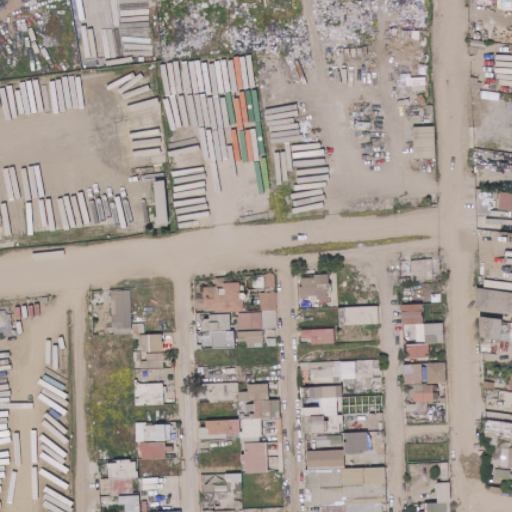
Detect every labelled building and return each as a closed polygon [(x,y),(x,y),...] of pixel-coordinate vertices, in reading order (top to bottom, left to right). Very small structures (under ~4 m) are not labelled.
[(411,92),(426,91),(426,78),(401,78),(401,87),(411,87),(411,92)] [(436,158),(414,158),(413,127),(435,126),(436,158)] [(308,154),(308,169),(328,168),(328,154),(308,154)] [(167,164),(154,165),(153,156),(166,155),(167,164)] [(179,171),(180,183),(183,205),(180,205),(176,206),(176,205),(171,170),(178,169),(179,171)] [(180,183),(179,171),(185,170),(187,182),(180,183)] [(155,226),(167,225),(165,181),(154,182),(155,226)] [(511,194),(501,193),(499,210),(511,210),(511,194)] [(433,280),(433,260),(413,260),(413,280),(433,280)] [(299,279),(300,301),(330,300),(329,274),(314,275),(314,279),(299,279)] [(216,288),(203,288),(204,313),(243,312),(243,302),(240,302),(239,283),(227,283),(227,278),(216,279),(216,288)] [(511,293),(478,289),(475,311),(511,316),(511,310),(511,309),(511,293)] [(112,330),(132,329),(131,291),(111,292),(112,330)] [(265,329),(278,329),(276,292),(263,293),(265,329)] [(402,325),(417,325),(418,344),(405,345),(405,359),(429,358),(429,344),(444,344),(443,324),(423,324),(423,304),(402,305),(402,325)] [(379,325),(378,307),(343,308),(344,326),(379,325)] [(0,334),(12,334),(12,312),(0,312),(0,334)] [(238,330),(262,330),(261,313),(238,313),(238,330)] [(230,314),(211,315),(211,320),(203,320),(203,333),(208,333),(208,348),(234,348),(234,332),(230,332),(230,314)] [(501,319),(479,318),(478,339),(500,340),(501,319)] [(145,335),(144,323),(133,324),(134,336),(145,335)] [(334,344),(334,329),(300,331),(301,344),(334,344)] [(263,348),(263,332),(243,331),(242,347),(263,348)] [(140,353),(163,352),(162,335),(140,335),(140,353)] [(140,369),(166,368),(165,353),(147,354),(147,361),(140,361),(140,369)] [(341,378),(381,377),(381,361),(322,362),(322,369),(310,369),(311,386),(341,385),(341,378)] [(446,384),(445,363),(424,364),(404,365),(405,385),(412,384),(413,403),(438,402),(438,385),(446,384)] [(303,388),(303,416),(311,416),(312,434),(342,433),(341,415),(338,415),(337,398),(342,398),(342,387),(303,388)] [(511,409),(511,392),(493,390),(491,407),(511,409)] [(427,403),(406,404),(407,414),(427,413),(427,403)] [(311,417),(303,417),(303,433),(310,433),(311,417)] [(198,440),(220,439),(220,434),(240,434),(239,420),(205,421),(205,428),(198,428),(198,440)] [(164,424),(136,425),(136,442),(165,442),(164,424)] [(317,437),(317,448),(331,448),(330,436),(317,437)] [(140,443),(140,460),(165,459),(165,442),(140,443)] [(267,443),(242,444),(243,464),(244,464),(245,474),(267,473),(267,443)] [(280,472),(279,444),(268,444),(269,473),(280,472)] [(511,448),(501,449),(502,469),(511,468),(511,448)] [(385,468),(344,469),(344,451),(306,451),(306,507),(323,507),(323,511),(384,511),(385,511),(385,468)] [(449,463),(440,463),(440,475),(449,475),(449,463)] [(510,479),(511,470),(494,469),(494,479),(510,479)] [(242,492),(241,475),(213,475),(214,481),(220,481),(220,491),(217,491),(218,498),(224,498),(224,492),(242,492)] [(112,496),(134,496),(133,478),(111,478),(112,496)] [(450,483),(436,483),(437,504),(428,504),(427,511),(445,511),(445,504),(450,503),(450,483)]
